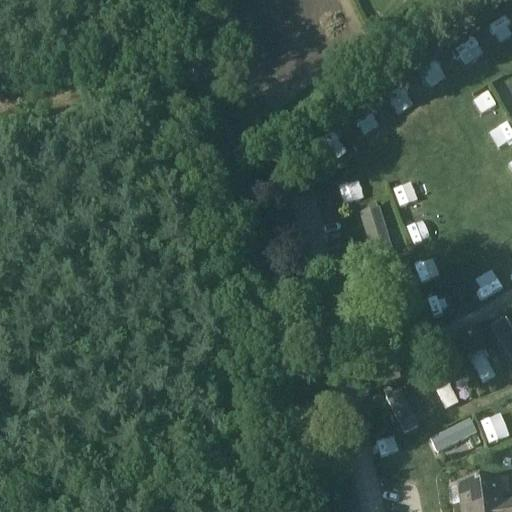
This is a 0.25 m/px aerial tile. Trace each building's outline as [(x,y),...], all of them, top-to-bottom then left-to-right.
[(477,110),(488,130),(499,124),(488,104),(477,110)] [(511,144),(509,137),(489,144),(496,163),(511,157),(511,144)] [(374,188),(354,193),(358,209),(377,205),(374,188)] [(414,209),(395,217),(401,233),(420,225),(414,209)] [(378,211),(358,217),(359,218),(375,271),(394,265),(379,213),(378,211)] [(412,267),(423,263),(417,244),(406,247),(412,267)] [(487,338),(507,379),(511,377),(511,349),(503,331),(487,338)] [(481,362),(465,368),(478,399),(493,393),(481,362)] [(421,402),(394,418),(400,430),(428,414),(421,402)] [(464,430),(436,444),(441,454),(469,440),(464,430)] [(489,457),(508,449),(501,432),(482,439),(489,457)] [(500,479),(460,484),(462,505),(485,502),(484,499),(502,497),(500,479)] [(485,502),(462,505),(463,511),(466,511),(511,511),(511,501),(503,503),(502,497),(484,499),(485,502)]
